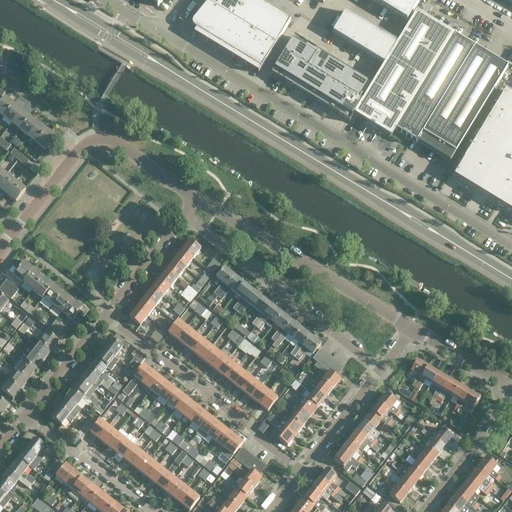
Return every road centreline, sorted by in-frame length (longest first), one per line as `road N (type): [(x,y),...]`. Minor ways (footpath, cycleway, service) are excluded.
road 1 (tertiary): [(511,281),(52,0)]
road 2 (unclassified): [(511,244),(159,32)]
road 3 (residential): [(411,329),(193,197)]
road 4 (residential): [(300,473),(108,317)]
road 5 (residential): [(381,371),(187,219)]
road 6 (residential): [(147,511),(27,418)]
road 7 (residential): [(423,511),(511,399)]
road 8 (residential): [(193,197),(111,140),(78,148)]
road 9 (residential): [(300,473),(381,371)]
road 10 (residential): [(27,418),(108,317)]
road 11 (residential): [(108,317),(187,219)]
